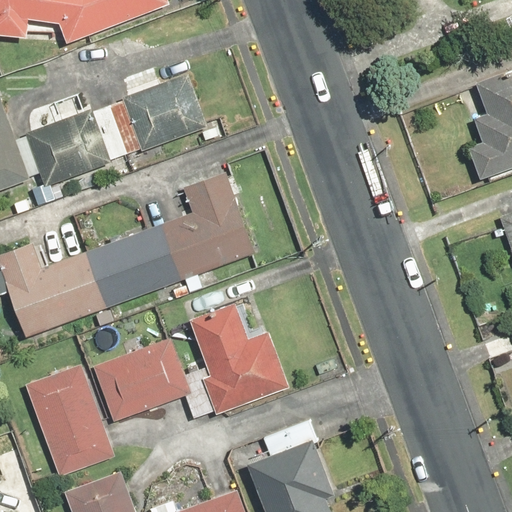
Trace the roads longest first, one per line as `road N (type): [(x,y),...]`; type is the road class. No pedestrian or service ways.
road 1 (secondary): [(281,0),(469,511)]
road 2 (unknown): [(369,239),(511,189)]
